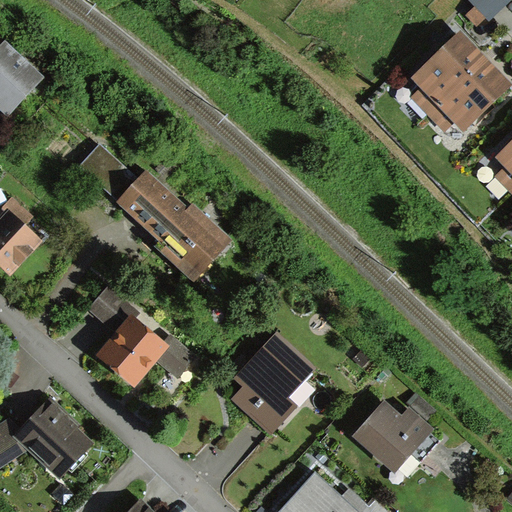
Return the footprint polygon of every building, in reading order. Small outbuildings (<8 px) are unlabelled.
[(508,0),(468,0),(478,9),(469,18),(477,26),(485,17),(488,21),(508,0)] [(410,100),(427,117),(486,62),(460,34),(412,81),(420,91),(410,100)] [(44,80),(4,43),(0,47),(0,111),(8,118),(44,80)] [(511,91),(511,89),(486,62),(427,117),(444,136),(453,128),(462,138),(511,91)] [(98,145),(79,167),(119,202),(138,181),(98,145)] [(496,179),(511,196),(511,146),(496,160),(506,171),(496,179)] [(146,172),(138,181),(119,202),(116,205),(160,245),(156,249),(193,283),(231,241),(191,205),(187,209),(146,172)] [(23,210),(11,198),(0,209),(0,269),(11,280),(43,245),(15,219),(23,210)] [(109,287),(89,311),(117,335),(132,317),(137,311),(109,287)] [(164,344),(132,317),(117,335),(96,361),(135,392),(158,364),(170,349),(164,344)] [(320,371),(279,334),(235,381),(244,389),(232,402),(272,438),(297,410),(290,404),(320,371)] [(170,337),(164,344),(170,349),(158,364),(177,380),(196,358),(170,337)] [(52,402),(22,433),(11,422),(0,428),(0,472),(29,453),(61,483),(97,445),(52,402)] [(404,421),(386,405),(355,440),(396,476),(413,457),(421,463),(438,445),(429,437),(434,431),(412,412),(404,421)] [(342,497),(316,474),(281,511),(363,511),(369,506),(349,488),(342,497)] [(387,511),(374,499),(369,506),(363,511),(387,511)] [(155,511),(144,501),(133,511),(155,511)]
